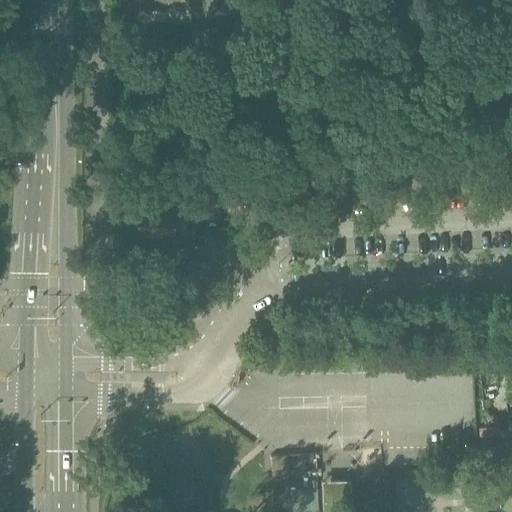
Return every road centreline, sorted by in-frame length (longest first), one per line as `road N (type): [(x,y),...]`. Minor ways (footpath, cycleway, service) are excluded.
road 1 (secondary): [(49,0),(30,361)]
road 2 (secondary): [(63,361),(64,0)]
road 3 (unclassified): [(511,217),(277,233),(240,280)]
road 4 (unclassified): [(261,299),(511,284)]
road 5 (unclassified): [(63,393),(186,386),(261,299)]
road 6 (unclassified): [(240,280),(185,355),(63,361)]
